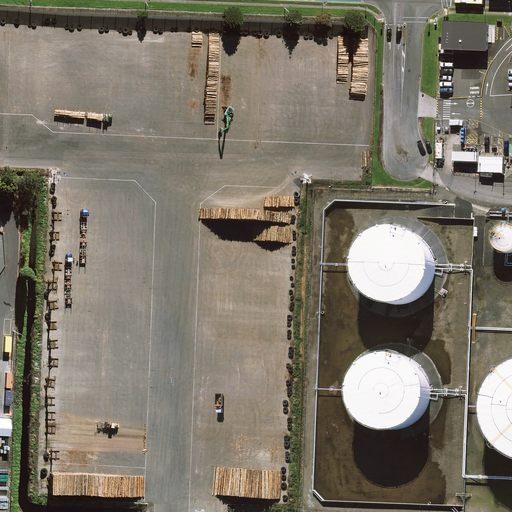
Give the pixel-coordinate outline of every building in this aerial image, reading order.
[(445,144),(436,144),(436,159),(445,159),(445,144)] [(503,173),(503,159),(499,158),(499,145),(481,145),(480,173),(503,173)] [(392,294),(396,294),(400,295),(404,294),(408,294),(412,293),(415,292),(419,290),(422,288),(425,286),(428,283),(430,280),(433,277),(434,273),(436,270),(437,266),(438,262),(438,258),(438,254),(437,251),(436,247),(434,243),(433,240),(430,237),(428,234),(425,231),(422,229),(419,227),(415,225),(411,224),(407,223),(404,222),(400,222),(396,222),(392,223),(388,224),(384,226),(381,228),(378,230),(375,232),(372,235),(370,238),(368,242),(366,245),(365,249),(364,253),(363,256),(363,260),(364,264),(365,268),(366,272),(368,275),(370,278),(372,281),(375,285),(378,287),(381,289),(385,291),(388,293),(392,294)] [(511,227),(507,226),(504,226),(500,228),(497,230),(495,232),(493,236),(493,239),(493,242),(494,246),(496,249),(499,251),(502,252),(506,253),(510,253),(511,251),(511,227)] [(388,419),(392,420),(396,420),(400,420),(404,419),(408,419),(412,417),(415,415),(418,413),(421,411),(424,408),(427,405),(429,402),(431,399),(432,395),(433,391),(434,387),(434,384),(434,380),(433,376),(432,372),(431,369),(429,365),(427,362),(424,359),(421,356),(418,354),(415,352),(411,350),(408,349),(404,348),(400,347),(396,347),(392,348),(388,348),(384,350),(381,351),(377,353),(374,355),(371,358),(368,360),(366,364),(364,367),(362,370),(361,374),(360,378),(360,382),(360,386),(360,390),(361,393),(362,397),(364,400),(366,404),(368,407),(371,410),(374,412),(377,414),(381,416),(384,418),(388,419)] [(511,356),(509,358),(504,361),(500,365),(496,369),(493,373),(490,378),(487,383),(485,389),(484,394),(484,400),(484,405),(485,411),(485,417),(487,422),(490,427),(493,432),(496,436),(500,441),(505,444),(509,447),(511,449),(511,356)] [(0,434),(8,435),(9,419),(0,418),(0,434)]
